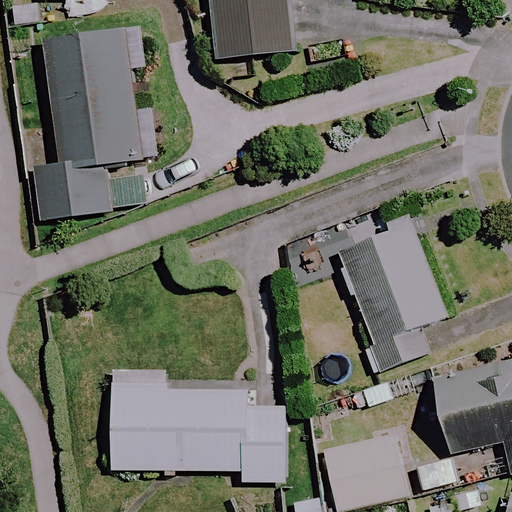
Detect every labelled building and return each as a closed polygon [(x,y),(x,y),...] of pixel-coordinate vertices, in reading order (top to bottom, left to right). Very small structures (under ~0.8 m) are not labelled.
[(297,0),(214,0),(223,75),(304,66),(297,0)] [(146,162),(130,25),(50,34),(66,170),(42,173),(47,222),(114,214),(108,167),(146,162)] [(452,321),(420,230),(345,257),(387,373),(430,358),(421,332),(452,321)] [(454,456),(509,448),(511,464),(511,366),(441,377),(454,456)] [(172,392),(172,372),(119,371),(115,470),(245,475),(245,486),(288,488),(291,412),(252,411),(252,394),(172,392)] [(347,511),(410,499),(398,439),(330,453),(342,511),(347,511)]
